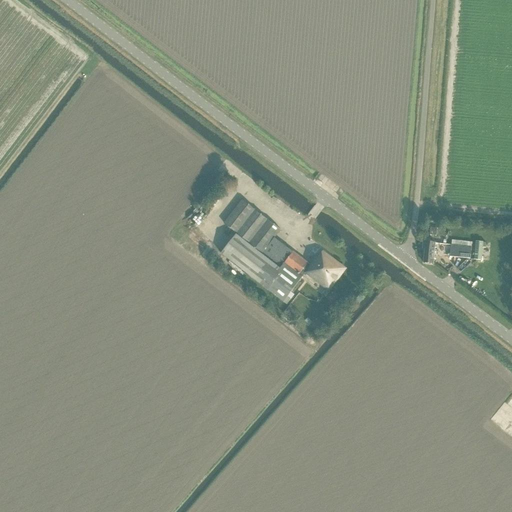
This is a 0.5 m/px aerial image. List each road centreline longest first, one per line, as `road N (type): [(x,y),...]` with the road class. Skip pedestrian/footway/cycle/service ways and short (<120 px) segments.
road 1 (unclassified): [(410,262),(67,0)]
road 2 (unclassified): [(410,262),(433,0)]
road 3 (unclassified): [(511,340),(410,262)]
